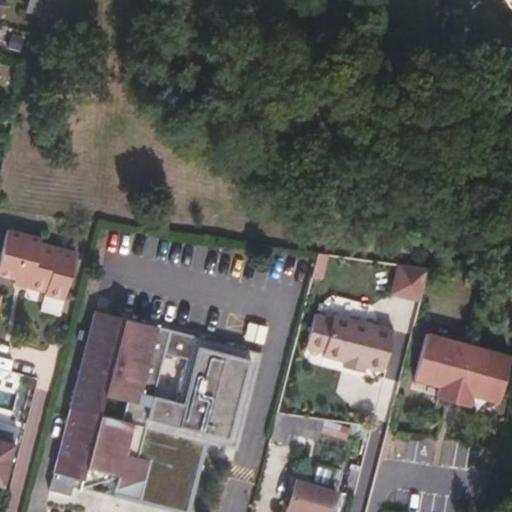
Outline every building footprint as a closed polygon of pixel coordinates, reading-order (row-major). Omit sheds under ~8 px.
[(0,260),(0,273),(17,278),(30,281),(29,285),(46,290),(45,293),(65,298),(77,252),(41,242),(42,238),(9,229),(0,260)] [(322,279),(328,254),(318,252),(312,277),(322,279)] [(392,294),(421,301),(429,268),(400,263),(392,294)] [(117,488),(147,479),(152,458),(141,456),(169,341),(179,344),(182,332),(96,310),(57,471),(84,478),(84,487),(120,477),(117,488)] [(346,361),(365,365),(366,364),(385,368),(395,330),(335,314),(334,317),(317,312),(310,338),(323,341),(327,348),(325,355),(346,361)] [(247,321),(243,338),(263,342),(266,325),(247,321)] [(503,396),(511,355),(511,350),(427,330),(417,375),(442,382),(441,392),(474,400),(477,391),(503,396)] [(260,352),(182,332),(179,344),(169,341),(141,456),(152,458),(147,479),(117,488),(113,494),(180,511),(186,511),(201,438),(235,446),(260,352)] [(365,370),(365,365),(346,361),(346,365),(365,370)] [(0,482),(2,483),(12,442),(0,439),(0,482)] [(334,511),(340,498),(296,484),(287,511),(334,511)]
